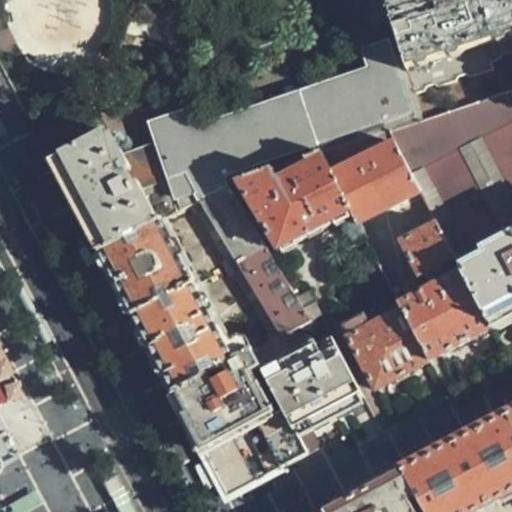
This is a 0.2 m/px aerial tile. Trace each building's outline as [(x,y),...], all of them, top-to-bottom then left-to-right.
[(405,0),(387,6),(399,42),(424,119),(473,103),(439,0),(405,0)] [(453,0),(452,0),(451,0),(439,0),(473,103),(511,90),(511,5),(488,0),(453,0)] [(159,143),(188,208),(201,200),(235,183),(244,179),(264,172),(308,158),(321,153),(388,131),(424,119),(399,42),(366,52),(373,75),(197,133),(189,110),(152,123),(159,143)] [(511,90),(473,103),(424,119),(388,131),(393,140),(421,194),(437,224),(455,257),(463,272),(493,329),(511,319),(511,90)] [(188,208),(159,143),(121,157),(94,106),(38,136),(74,202),(100,253),(165,219),(188,208)] [(354,214),(360,226),(421,194),(393,140),(331,172),(354,214)] [(280,252),(354,214),(331,172),(321,153),(308,158),(315,171),(274,191),(264,172),(244,179),(280,252)] [(201,200),(239,263),(269,247),(235,183),(201,200)] [(118,286),(135,320),(199,285),(165,219),(100,253),(118,286)] [(443,356),(493,329),(463,272),(440,285),(436,276),(450,268),(447,263),(455,257),(437,224),(403,243),(419,277),(426,274),(433,288),(413,299),(402,305),(404,310),(432,362),(443,356)] [(239,263),(282,337),(294,331),(309,323),(296,299),(269,247),(239,263)] [(227,269),(233,267),(229,259),(224,262),(227,269)] [(236,272),(233,267),(227,269),(232,275),(236,272)] [(154,353),(175,395),(256,352),(249,338),(241,338),(231,344),(199,285),(135,320),(154,353)] [(296,299),(309,323),(321,316),(309,292),(301,296),(296,299)] [(376,391),(432,362),(404,310),(371,325),(365,315),(345,326),(350,337),(348,339),(376,391)] [(282,337),(256,352),(281,401),(298,433),(330,416),(363,399),(333,340),(307,354),(294,331),(282,337)] [(187,419),(200,444),(255,415),(281,401),(256,352),(175,395),(187,419)] [(255,415),(283,468),(295,461),(309,453),(306,448),(298,433),(281,401),(255,415)] [(229,498),(283,468),(255,415),(200,444),(206,455),(229,498)] [(511,493),(511,424),(508,416),(458,442),(403,471),(427,511),(477,511),(491,505),(511,493)] [(0,461),(14,454),(0,429),(0,461)] [(286,472),(283,468),(229,498),(206,455),(200,444),(195,447),(226,505),(232,502),(286,472)] [(427,511),(403,471),(364,492),(325,511),(427,511)]
